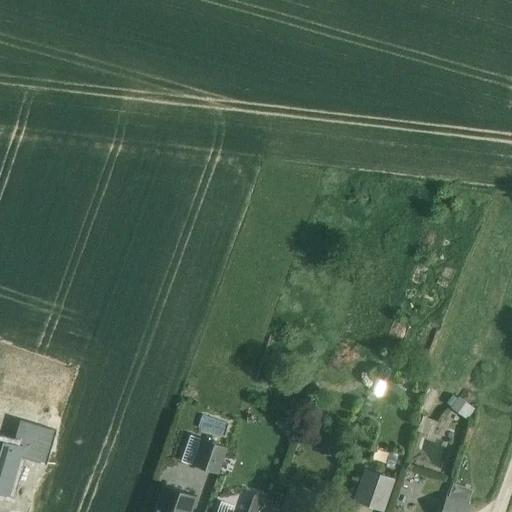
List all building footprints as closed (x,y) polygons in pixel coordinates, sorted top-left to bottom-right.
[(452,424),(423,413),(417,429),(446,439),(452,424)] [(227,448),(202,439),(193,465),(218,474),(227,448)] [(394,480),(366,470),(356,501),(383,510),(394,480)] [(191,511),(197,496),(163,484),(153,511),(191,511)] [(454,486),(449,499),(468,505),(472,493),(454,486)] [(312,511),(318,497),(290,487),(282,508),(295,511),(312,511)] [(268,511),(272,501),(254,494),(247,511),(268,511)] [(449,499),(447,498),(441,511),(469,511),(471,507),(468,505),(449,499)]
